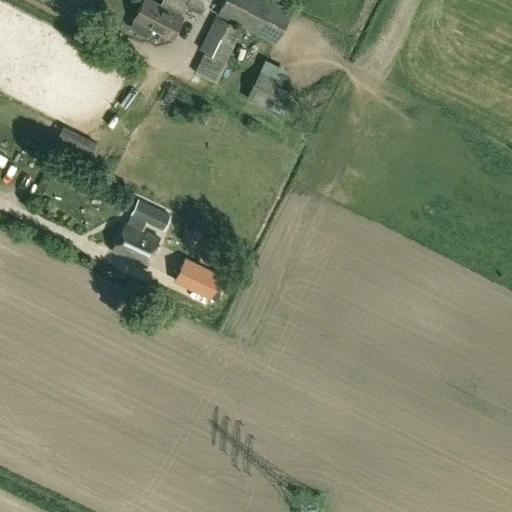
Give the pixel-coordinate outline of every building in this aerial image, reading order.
[(134,20),(131,25),(132,30),(144,36),(149,34),(152,28),(172,38),(183,15),(182,15),(186,6),(201,13),(207,2),(202,0),(162,0),(161,4),(152,0),(142,0),(133,19),(134,20)] [(222,0),(216,13),(275,43),(293,8),(276,0),(222,0)] [(198,48),(204,51),(193,72),(214,82),(218,73),(222,75),(228,62),(225,61),(242,28),(214,15),(198,48)] [(260,68),(245,98),(268,109),(284,80),(260,68)] [(105,156),(62,135),(55,150),(97,173),(105,156)] [(19,152),(9,173),(28,181),(38,160),(19,152)] [(163,229),(170,214),(138,198),(126,221),(113,250),(145,266),(159,237),(143,229),(146,222),(163,229)] [(175,249),(156,287),(174,296),(178,286),(216,305),(230,276),(175,249)]
